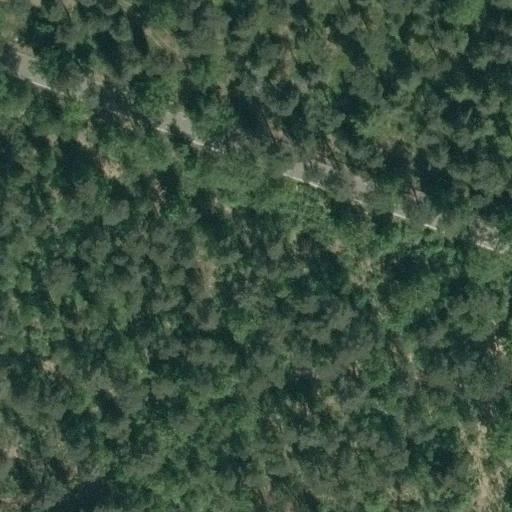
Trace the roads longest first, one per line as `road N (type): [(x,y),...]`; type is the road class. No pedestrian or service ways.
road 1 (tertiary): [(511,241),(0,52)]
road 2 (track): [(511,385),(322,375),(228,394),(137,398),(0,343)]
